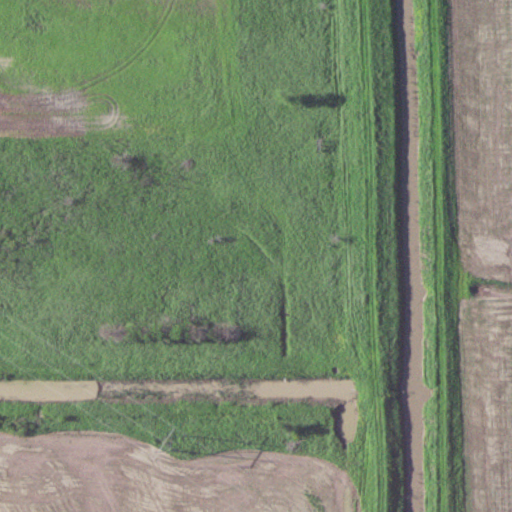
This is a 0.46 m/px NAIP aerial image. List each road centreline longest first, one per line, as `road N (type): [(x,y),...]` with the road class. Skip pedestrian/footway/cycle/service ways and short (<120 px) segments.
road 1 (residential): [(373,511),(360,0)]
road 2 (residential): [(0,366),(370,365)]
